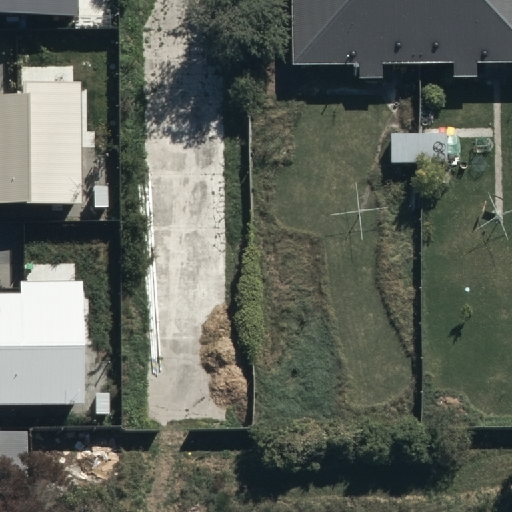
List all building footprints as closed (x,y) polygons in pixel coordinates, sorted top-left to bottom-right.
[(0,0),(0,16),(78,15),(77,0),(0,0)] [(511,0),(290,0),(291,84),(357,83),(357,97),(385,97),(384,82),(451,82),(451,93),(479,92),(479,82),(511,81),(511,0)] [(22,95),(0,95),(0,207),(83,206),(81,83),(22,83),(22,95)] [(143,134),(145,353),(228,353),(225,134),(143,134)] [(447,139),(393,140),(393,174),(448,174),(447,139)] [(20,294),(0,294),(0,402),(83,402),(82,281),(20,281),(20,294)]
